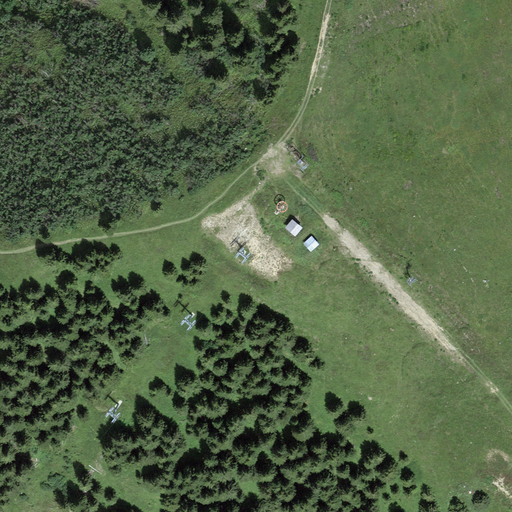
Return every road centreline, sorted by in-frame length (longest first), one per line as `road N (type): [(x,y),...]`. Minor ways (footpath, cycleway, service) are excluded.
road 1 (track): [(282,169),(511,408)]
road 2 (track): [(329,0),(297,138),(282,169)]
